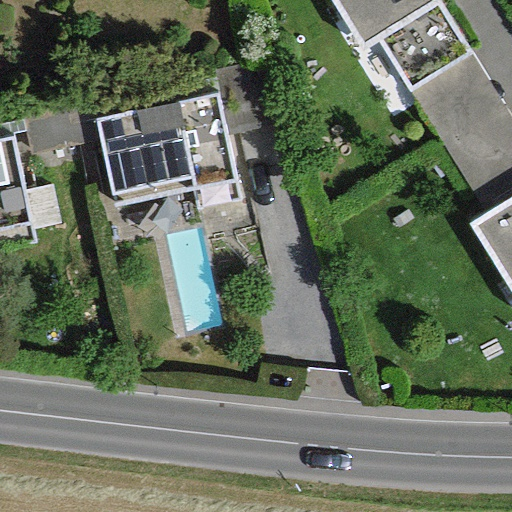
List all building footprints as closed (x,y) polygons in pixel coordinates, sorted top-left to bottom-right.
[(441,0),(333,0),(364,50),(378,41),(410,91),(474,52),(441,0)] [(511,113),(474,52),(410,91),(486,214),(511,198),(511,113)] [(223,70),(236,126),(287,114),(271,59),(223,70)] [(244,197),(221,91),(102,116),(120,202),(198,186),(202,206),(244,197)] [(87,98),(27,112),(36,151),(96,137),(87,98)] [(0,247),(38,240),(16,134),(0,137),(0,247)] [(511,198),(486,214),(469,224),(511,292),(511,198)]
